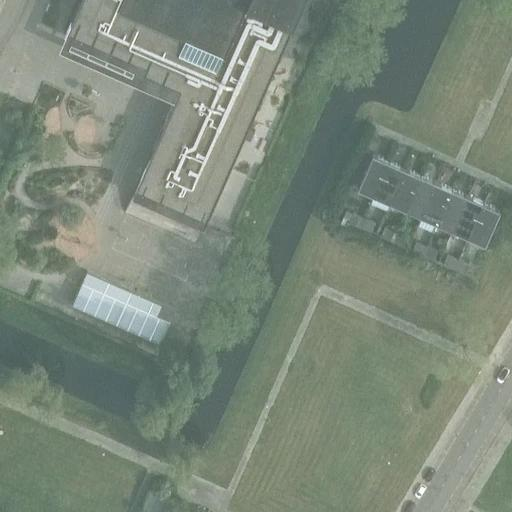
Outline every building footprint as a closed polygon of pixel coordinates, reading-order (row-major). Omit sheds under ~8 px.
[(80,0),(67,29),(65,35),(141,69),(142,69),(141,71),(158,79),(159,77),(180,86),(175,97),(133,193),(204,225),(205,224),(293,24),(303,0),(80,0)] [(358,187),(375,194),(390,160),(374,153),(358,187)] [(390,160),(375,194),(371,202),(388,209),(391,202),(406,168),(390,160)] [(422,175),(406,168),(391,202),(407,209),(422,175)] [(438,182),(422,175),(407,209),(423,216),(438,182)] [(434,231),(438,222),(453,188),(438,182),(423,216),(419,224),(434,231)] [(468,195),(453,188),(438,222),(453,229),(468,195)] [(484,202),(468,195),(453,229),(469,236),(484,202)] [(501,209),(484,202),(469,236),(485,244),(501,209)] [(350,221),(361,226),(364,218),(354,213),(350,221)] [(376,223),(364,218),(361,226),(372,231),(376,223)] [(382,236),(393,240),(397,232),(385,227),(382,236)] [(407,237),(397,232),(393,240),(403,245),(407,237)] [(413,249),(424,254),(427,246),(416,241),(413,249)] [(438,251),(427,246),(424,254),(435,259),(438,251)] [(448,255),(444,263),(455,268),(459,260),(448,255)] [(470,265),(459,260),(455,268),(466,273),(470,265)] [(90,265),(76,299),(165,336),(178,302),(90,265)]
